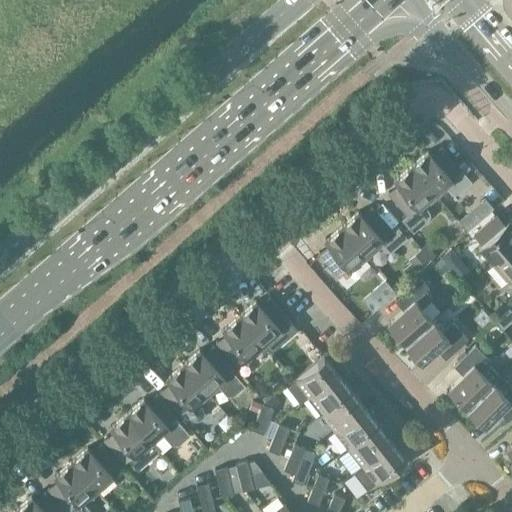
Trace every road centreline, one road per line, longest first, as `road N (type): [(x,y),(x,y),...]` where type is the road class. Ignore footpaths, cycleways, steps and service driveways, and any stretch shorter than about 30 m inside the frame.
road 1 (secondary): [(0,341),(387,0)]
road 2 (secondary): [(303,0),(0,265)]
road 3 (residential): [(262,230),(0,460)]
road 4 (residential): [(511,182),(435,96),(400,106),(262,230)]
road 5 (residential): [(460,461),(262,230)]
road 6 (unclassified): [(406,0),(511,113)]
